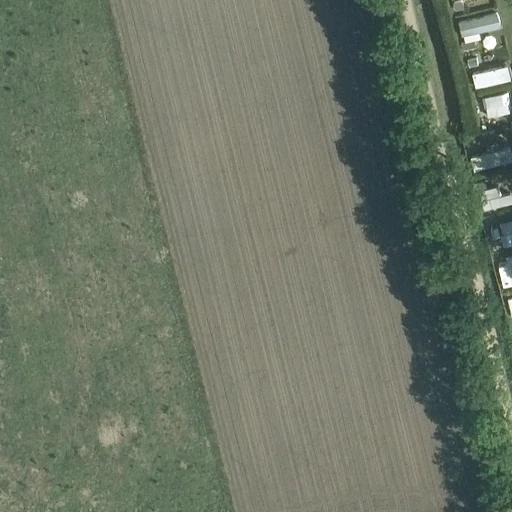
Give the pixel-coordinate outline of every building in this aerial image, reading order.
[(463,18),(466,37),(505,30),(502,11),(463,18)] [(479,87),(511,77),(511,62),(511,60),(474,72),(479,87)] [(497,94),(482,98),(487,116),(502,112),(497,94)] [(511,145),(506,128),(481,137),(491,165),(511,157),(511,145)] [(511,188),(498,192),(500,203),(511,200),(511,188)] [(511,253),(499,257),(505,284),(511,282),(511,253)]
